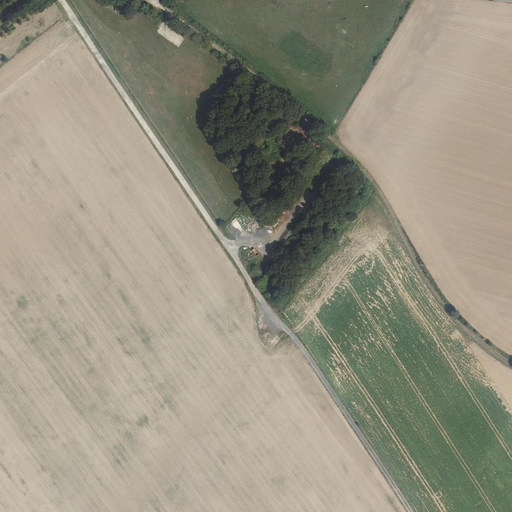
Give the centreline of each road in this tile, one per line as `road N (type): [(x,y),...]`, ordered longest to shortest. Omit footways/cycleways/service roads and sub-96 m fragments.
road 1 (track): [(404,511),(61,0)]
road 2 (track): [(154,0),(335,147),(390,206),(421,274),(464,329),(511,367)]
road 3 (unclassified): [(511,1),(139,0)]
road 4 (track): [(226,246),(265,243),(321,180),(353,166)]
